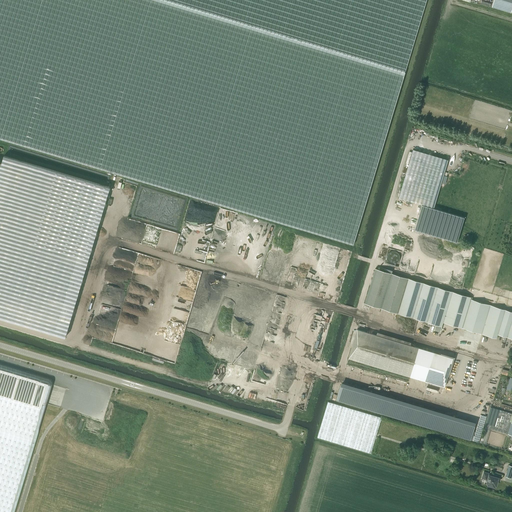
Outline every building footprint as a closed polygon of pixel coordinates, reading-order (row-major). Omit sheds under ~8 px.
[(0,0),(0,138),(225,206),(353,245),(405,71),(426,0),(0,0)] [(511,12),(511,7),(511,0),(493,0),(492,7),(511,12)] [(413,149),(399,197),(410,201),(402,227),(446,240),(453,214),(434,208),(448,159),(413,149)] [(0,317),(65,337),(110,187),(4,155),(1,162),(0,162),(0,317)] [(219,219),(175,368),(248,390),(292,241),(219,219)] [(292,241),(281,279),(338,296),(349,258),(292,241)] [(364,303),(381,308),(392,273),(375,268),(364,303)] [(381,308),(398,313),(408,278),(392,273),(381,308)] [(398,313),(413,317),(423,283),(408,278),(398,313)] [(413,317),(427,322),(438,287),(423,283),(413,317)] [(438,287),(427,322),(441,326),(443,322),(452,291),(438,287)] [(443,322),(462,328),(470,299),(471,297),(452,291),(443,322)] [(462,328),(482,334),(490,305),(470,299),(462,328)] [(496,338),(497,334),(505,309),(490,305),(482,334),(496,338)] [(497,334),(507,337),(511,320),(511,311),(505,309),(497,334)] [(348,357),(444,386),(447,375),(448,375),(452,363),(451,363),(453,357),(447,356),(447,355),(440,353),(440,354),(357,328),(348,357)] [(0,511),(13,511),(52,385),(52,384),(52,383),(52,382),(51,382),(51,381),(51,380),(50,380),(49,379),(48,379),(0,364),(0,511)] [(317,437),(371,453),(381,417),(328,401),(317,437)] [(490,429),(507,434),(511,422),(511,413),(490,407),(479,442),(486,444),(490,429)] [(496,485),(498,478),(488,475),(488,473),(484,472),(482,478),(487,480),(487,483),(488,483),(488,484),(494,486),(494,485),(496,485)]
